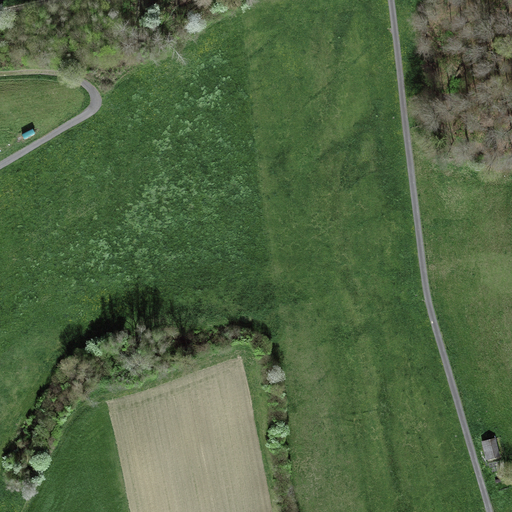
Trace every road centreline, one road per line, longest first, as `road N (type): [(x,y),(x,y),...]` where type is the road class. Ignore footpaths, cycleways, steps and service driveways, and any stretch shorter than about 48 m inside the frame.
road 1 (track): [(489,511),(426,294),(393,0)]
road 2 (track): [(23,511),(56,441),(91,401),(426,294)]
road 3 (track): [(0,163),(85,114),(95,99),(63,74),(0,74)]
